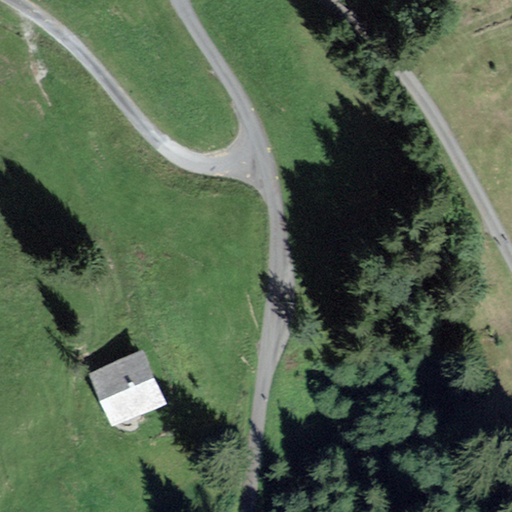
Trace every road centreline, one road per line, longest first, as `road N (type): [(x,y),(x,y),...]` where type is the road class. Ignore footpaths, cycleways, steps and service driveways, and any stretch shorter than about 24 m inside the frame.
road 1 (track): [(249,511),(275,202),(250,122),(181,0)]
road 2 (track): [(139,332),(41,70),(26,3)]
road 3 (track): [(327,0),(423,97),(511,255)]
road 4 (track): [(264,160),(230,167),(181,157),(66,33),(19,0)]
